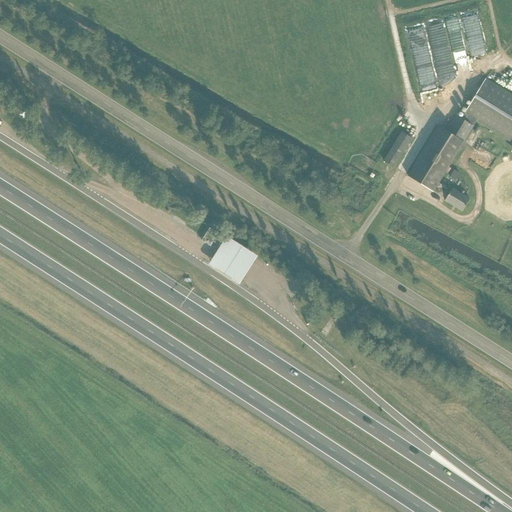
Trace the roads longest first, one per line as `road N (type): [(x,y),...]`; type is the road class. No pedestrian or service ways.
road 1 (tertiary): [(511,362),(0,38)]
road 2 (motorway): [(501,511),(0,188)]
road 3 (motorway): [(0,236),(424,511)]
road 4 (motorway): [(511,511),(288,324)]
